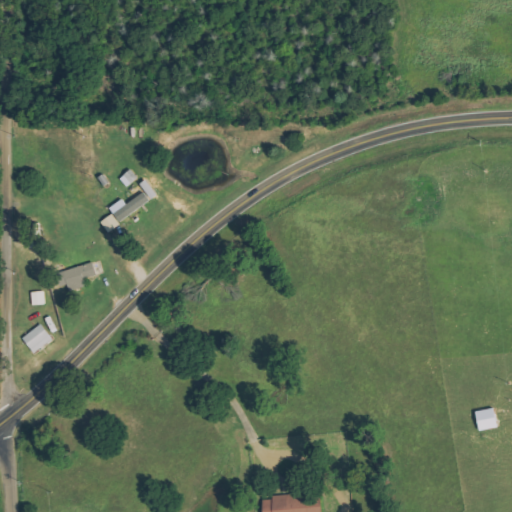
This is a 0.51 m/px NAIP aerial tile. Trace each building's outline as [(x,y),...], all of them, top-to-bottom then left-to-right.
[(104,221),(110,233),(123,225),(116,214),(104,221)] [(87,278),(94,277),(91,264),(67,270),(72,291),(89,286),(87,278)] [(34,291),(35,305),(47,304),(47,291),(34,291)] [(37,353),(56,339),(45,323),(25,337),(37,353)] [(326,511),(324,492),(266,498),(267,511),(326,511)]
